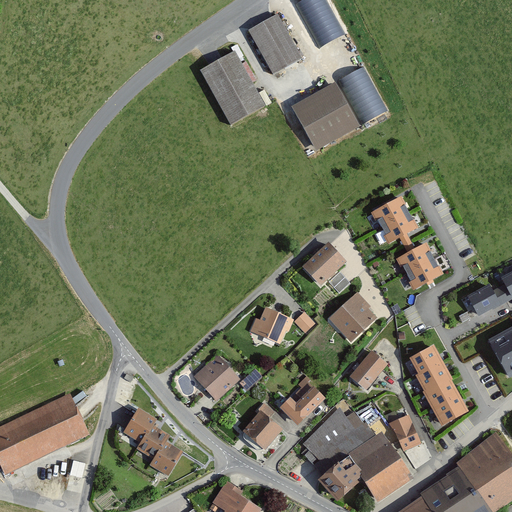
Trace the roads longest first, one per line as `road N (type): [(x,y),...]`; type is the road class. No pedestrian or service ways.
road 1 (tertiary): [(122,351),(72,273),(54,227),(60,180),(118,99),(250,0)]
road 2 (residential): [(489,424),(434,318),(435,298),(459,267),(418,189)]
road 3 (residential): [(81,511),(122,351)]
road 4 (tertiary): [(239,462),(122,351)]
road 5 (residential): [(382,511),(489,424)]
